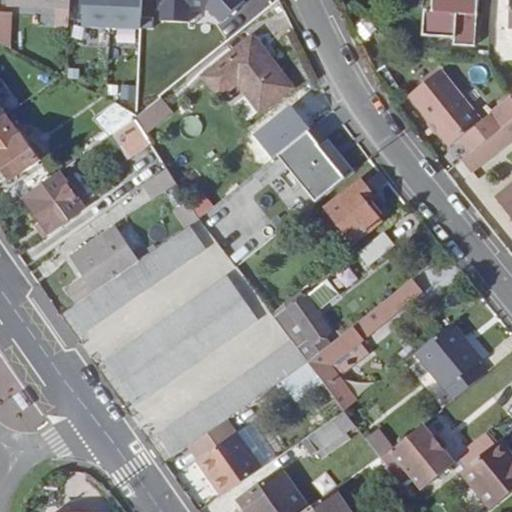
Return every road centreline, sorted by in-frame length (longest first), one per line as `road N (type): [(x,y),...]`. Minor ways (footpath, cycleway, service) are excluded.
road 1 (residential): [(511,295),(374,125),(308,0)]
road 2 (residential): [(0,290),(91,421)]
